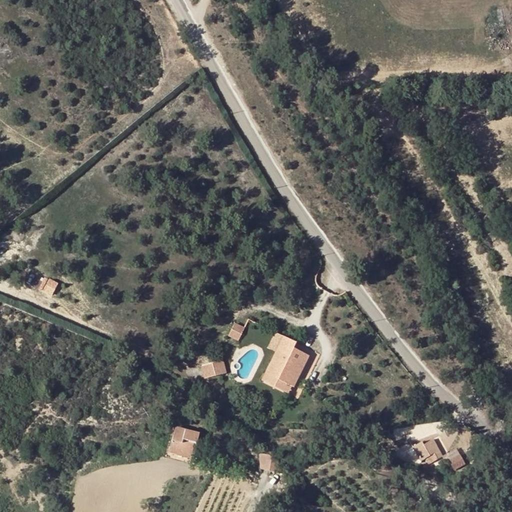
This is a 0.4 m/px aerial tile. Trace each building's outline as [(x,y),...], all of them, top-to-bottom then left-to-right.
[(40,291),(53,294),(56,281),(44,277),(40,291)] [(244,327),(234,321),(227,335),(237,340),(244,327)] [(296,342),(275,331),(267,346),(275,350),(264,372),(290,385),(293,386),(308,356),(293,347),(296,342)] [(223,360),(201,364),(204,377),(225,372),(223,360)] [(287,392),(290,385),(264,372),(261,379),(287,392)] [(187,457),(192,430),(170,426),(165,452),(187,457)] [(423,444),(413,448),(419,461),(429,457),(432,463),(442,458),(434,442),(424,447),(423,444)] [(444,454),(450,469),(463,464),(457,449),(444,454)] [(394,452),(385,452),(385,461),(394,462),(394,452)] [(260,453),(258,469),(273,470),(274,454),(260,453)]
